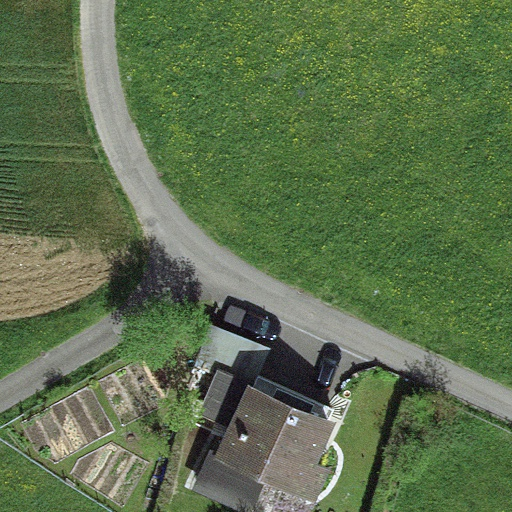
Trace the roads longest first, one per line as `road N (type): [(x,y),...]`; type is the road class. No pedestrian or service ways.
road 1 (residential): [(511,413),(190,259)]
road 2 (residential): [(190,259),(161,232),(118,147),(96,71),(96,0)]
road 3 (residential): [(190,259),(149,307),(0,397)]
